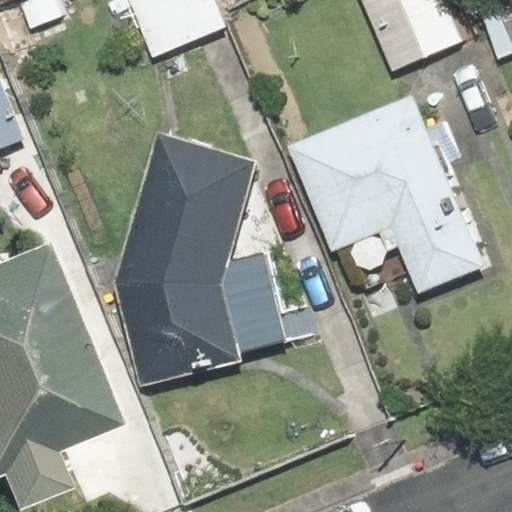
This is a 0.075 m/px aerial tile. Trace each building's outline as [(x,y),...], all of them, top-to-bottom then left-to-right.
[(228,0),(142,0),(163,49),(237,19),(228,0)] [(457,0),(375,0),(405,65),(473,35),(457,0)] [(511,0),(492,0),(511,49),(511,0)] [(0,47),(0,153),(44,137),(9,44),(0,47)] [(419,79),(294,129),(338,239),(400,214),(425,277),(489,252),(419,79)] [(230,270),(262,143),(158,117),(120,269),(147,372),(250,344),(230,270)] [(0,488),(1,491),(57,468),(43,433),(106,407),(33,226),(0,238),(0,488)]
